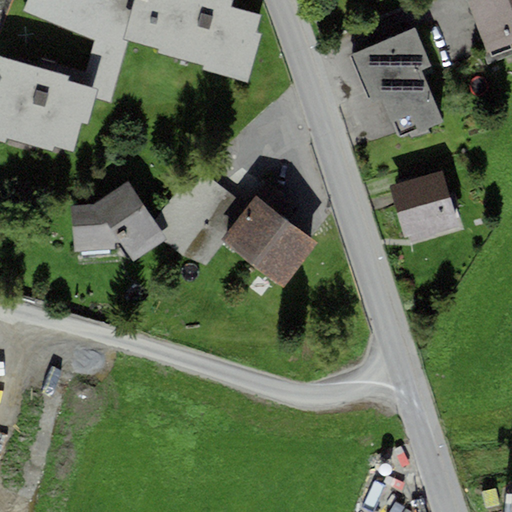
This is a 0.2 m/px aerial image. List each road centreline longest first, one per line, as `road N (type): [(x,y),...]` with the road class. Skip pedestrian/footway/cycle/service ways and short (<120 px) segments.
road 1 (residential): [(406,389),(301,409),(0,313)]
road 2 (tertiary): [(276,0),(406,389)]
road 3 (tertiary): [(406,389),(447,511)]
